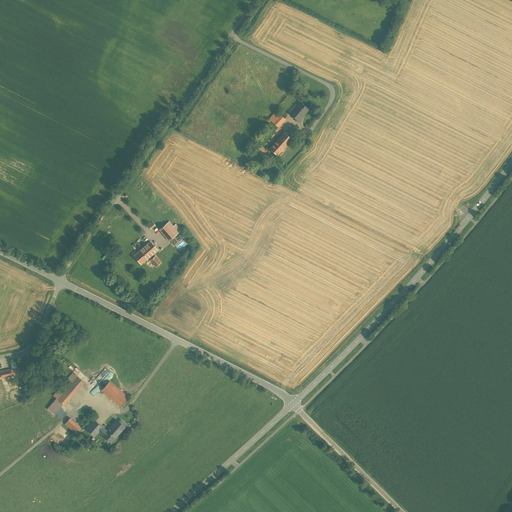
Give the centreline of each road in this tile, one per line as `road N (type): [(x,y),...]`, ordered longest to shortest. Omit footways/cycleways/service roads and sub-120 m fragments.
road 1 (unclassified): [(254,0),(59,281)]
road 2 (tertiary): [(511,162),(425,267),(292,404)]
road 3 (unclassified): [(59,281),(292,404)]
road 4 (tertiary): [(292,404),(171,511)]
road 5 (unclassified): [(401,511),(292,404)]
